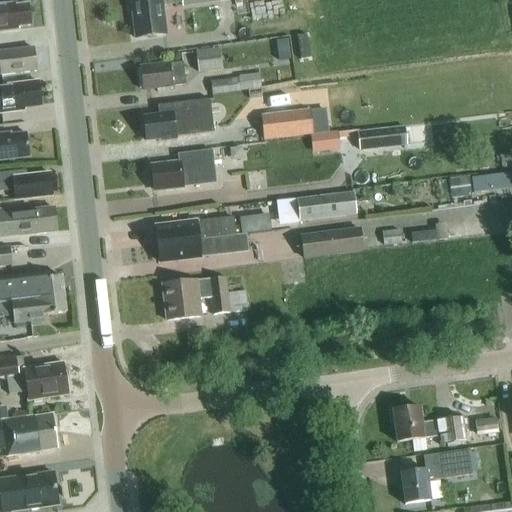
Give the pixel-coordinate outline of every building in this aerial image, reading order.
[(130,0),(136,39),(166,35),(162,6),(182,4),(182,7),(232,0),(130,0)] [(0,32),(18,30),(18,28),(31,26),(28,5),(16,7),(15,4),(0,6),(0,32)] [(0,52),(0,73),(0,76),(36,72),(33,49),(0,52)] [(219,49),(196,52),(198,73),(222,71),(219,49)] [(172,87),(185,86),(183,63),(169,64),(140,67),(143,91),(157,89),(158,93),(173,91),(172,87)] [(237,79),(211,82),(212,95),(260,89),(259,74),(236,76),(237,79)] [(0,86),(0,114),(24,112),(24,109),(41,107),(38,82),(0,86)] [(321,105),(320,99),(357,97),(356,85),(308,87),(309,106),(321,105)] [(157,116),(143,118),(146,141),(158,140),(158,142),(177,140),(176,138),(214,133),(210,100),(156,106),(157,116)] [(262,116),(265,140),(313,134),(310,111),(262,116)] [(404,127),(357,133),(359,152),(406,146),(404,127)] [(0,161),(29,158),(26,134),(6,136),(6,134),(0,135),(0,161)] [(178,155),(179,164),(151,167),(151,170),(149,170),(150,182),(153,181),(154,191),(164,190),(164,192),(184,190),(183,187),(216,183),(213,151),(178,155)] [(15,201),(52,197),(50,174),(26,176),(25,172),(0,174),(0,191),(14,190),(15,201)] [(511,173),(473,178),(475,194),(511,189),(511,173)] [(467,177),(448,180),(451,199),(470,197),(467,177)] [(353,193),(297,200),(299,223),(356,216),(353,193)] [(0,238),(19,237),(57,232),(54,209),(30,211),(30,208),(0,211),(0,238)] [(155,228),(157,246),(214,239),(214,237),(223,235),(223,238),(235,236),(233,219),(212,222),(196,223),(155,228)] [(444,238),(444,225),(417,226),(418,239),(444,238)] [(360,228),(300,236),(303,260),(363,252),(360,228)] [(400,230),(382,232),(383,246),(401,244),(400,230)] [(200,257),(216,255),(247,252),(246,236),(235,237),(235,236),(223,238),(223,235),(214,237),(214,239),(157,246),(159,263),(200,258),(200,257)] [(0,267),(11,266),(9,248),(0,248),(0,267)] [(0,303),(11,302),(63,295),(61,277),(39,280),(38,275),(24,277),(25,278),(0,280),(0,303)] [(201,317),(199,300),(210,299),(212,316),(248,311),(245,291),(228,294),(226,278),(196,282),(162,286),(166,321),(201,317)] [(65,313),(63,295),(11,302),(13,324),(30,322),(30,324),(44,322),(43,316),(65,313)] [(0,379),(6,379),(9,395),(27,393),(28,402),(33,401),(33,402),(42,401),(42,400),(68,396),(63,364),(24,370),(22,358),(0,361),(0,379)] [(426,451),(424,440),(439,438),(440,446),(465,443),(462,419),(422,424),(420,409),(393,412),(397,443),(412,441),(414,453),(426,451)] [(40,451),(57,449),(53,415),(35,417),(35,416),(1,421),(2,428),(0,428),(0,444),(5,444),(7,457),(40,452),(40,451)] [(496,419),(475,422),(477,437),(498,434),(496,419)] [(426,471),(400,474),(404,505),(430,502),(428,482),(471,476),(468,451),(424,457),(426,471)] [(0,511),(15,511),(57,506),(53,473),(0,480),(0,511)] [(511,511),(511,502),(463,509),(463,511),(511,511)]
